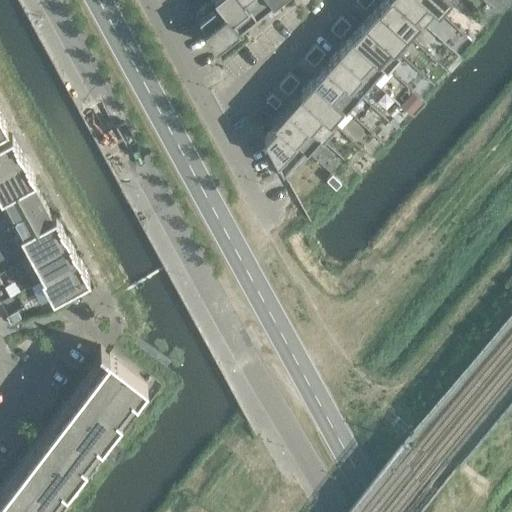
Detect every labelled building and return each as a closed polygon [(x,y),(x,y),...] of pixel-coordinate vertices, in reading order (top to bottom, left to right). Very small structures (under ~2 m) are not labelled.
[(216,0),(208,0),(195,11),(214,47),(239,27),(216,0)] [(216,0),(239,27),(256,14),(244,0),(216,0)] [(244,0),(256,14),(273,1),(272,0),(244,0)] [(419,19),(397,0),(382,0),(378,6),(377,5),(376,6),(406,33),(419,19)] [(435,8),(436,8),(426,0),(397,0),(419,19),(422,23),(423,22),(435,8)] [(437,10),(438,10),(446,0),(426,0),(436,8),(435,8),(437,10)] [(393,48),(394,47),(406,33),(376,6),(363,21),(393,48)] [(344,29),(349,23),(340,15),(335,21),(344,29)] [(339,35),(344,29),(335,21),(330,27),(339,35)] [(394,47),(393,48),(363,21),(351,35),(383,64),(383,65),(386,67),(399,53),(399,52),(394,47)] [(383,65),(383,64),(351,35),(338,49),(370,78),(383,65)] [(318,57),(324,51),(315,43),(309,49),(318,57)] [(309,49),(304,56),(312,63),(318,57),(309,49)] [(370,78),(338,49),(325,63),(358,93),(370,78)] [(325,63),(324,64),(325,65),(313,77),(312,78),(345,107),(358,93),(325,63)] [(293,86),(298,80),(289,72),(284,78),(293,86)] [(283,79),(278,84),(287,92),(293,86),(284,78),(283,79)] [(344,107),(345,107),(312,78),(299,92),(329,119),(330,118),(342,105),(344,107)] [(329,119),(299,92),(286,106),(319,136),(322,139),(335,124),(330,118),(329,119)] [(263,101),(258,106),(267,114),(272,109),(263,101)] [(273,120),(273,121),(276,123),(303,147),(306,150),(319,136),(286,106),(273,120)] [(303,147),(276,123),(264,137),(282,170),(303,147)] [(11,134),(0,139),(0,167),(23,156),(11,134)] [(0,195),(34,177),(23,156),(0,167),(0,195)] [(331,174),(326,179),(335,188),(340,183),(331,174)] [(35,177),(34,177),(0,195),(10,214),(41,197),(31,179),(35,177)] [(51,215),(41,197),(10,214),(21,233),(55,214),(54,214),(51,215)] [(14,237),(26,258),(66,236),(55,214),(21,233),(14,237)] [(78,257),(66,236),(26,258),(26,259),(28,257),(39,278),(41,276),(78,257)] [(78,257),(41,276),(52,296),(89,276),(78,257)] [(6,315),(10,322),(20,316),(16,309),(6,315)] [(0,484),(0,511),(45,511),(146,381),(100,345),(99,347),(98,349),(97,348),(96,348),(95,348),(93,348),(92,348),(92,349),(91,350),(91,351),(90,352),(91,353),(91,354),(92,355),(93,356),(94,357),(95,357),(96,357),(97,356),(98,356),(99,355),(0,484)]
